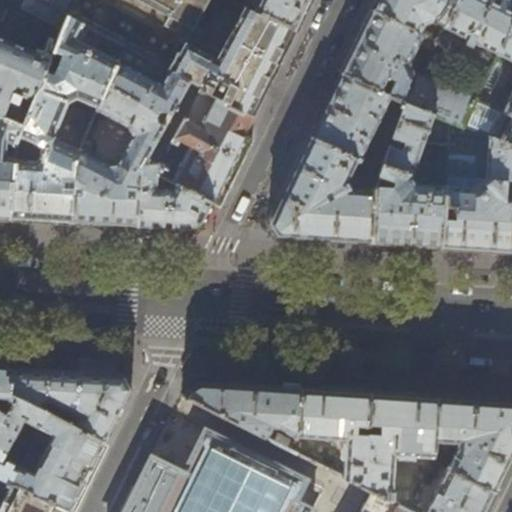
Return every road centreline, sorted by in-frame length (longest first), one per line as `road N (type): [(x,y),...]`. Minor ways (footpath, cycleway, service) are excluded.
road 1 (residential): [(344,0),(200,293)]
road 2 (primary): [(200,293),(511,315)]
road 3 (primary): [(0,279),(200,293)]
